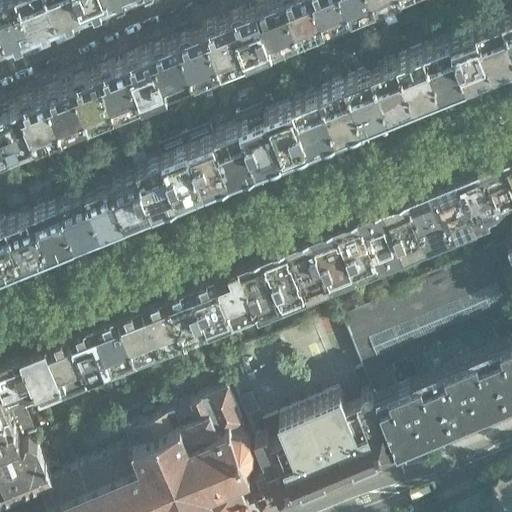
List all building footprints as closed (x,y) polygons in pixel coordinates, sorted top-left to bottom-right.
[(32,26),(21,0),(0,0),(0,18),(7,36),(32,26)] [(59,15),(52,0),(21,0),(32,26),(59,15)] [(84,4),(82,0),(52,0),(59,15),(84,4)] [(270,40),(253,0),(228,10),(244,51),(270,40)] [(296,30),(283,0),(253,0),(270,40),(296,30)] [(322,19),(313,0),(283,0),(296,30),(322,19)] [(348,8),(344,0),(313,0),(322,19),(348,8)] [(368,0),(344,0),(348,8),(368,0)] [(511,6),(500,11),(511,39),(511,6)] [(244,51),(228,10),(202,21),(219,62),(244,51)] [(511,53),(511,39),(500,11),(474,21),(491,62),(511,53)] [(219,62),(202,21),(176,31),(193,72),(195,77),(209,71),(207,66),(219,62)] [(491,62),(474,21),(447,32),(464,73),(491,62)] [(193,72),(176,31),(151,42),(167,83),(193,72)] [(464,73),(447,32),(422,43),(438,83),(464,73)] [(167,83),(151,42),(124,53),(141,94),(167,83)] [(438,83),(422,43),(395,53),(412,94),(438,83)] [(141,94),(124,53),(98,63),(114,104),(141,94)] [(412,94),(395,53),(370,64),(386,104),(412,94)] [(114,104),(98,63),(72,74),(88,115),(114,104)] [(386,104),(370,64),(343,74),(360,115),(386,104)] [(88,115),(72,74),(44,86),(61,126),(88,115)] [(360,115),(343,74),(318,85),(335,125),(360,115)] [(318,85),(291,96),(307,136),(335,125),(318,85)] [(61,126),(44,86),(19,96),(36,141),(38,144),(52,138),(49,131),(61,126)] [(307,136),(291,96),(289,91),(274,97),(276,102),(265,106),(281,147),(307,136)] [(36,141),(19,96),(0,103),(0,127),(8,148),(23,142),(25,145),(36,141)] [(281,147),(265,106),(240,116),(256,157),(281,147)] [(256,157),(240,116),(213,127),(229,168),(256,157)] [(0,150),(8,148),(0,127),(0,150)] [(229,168),(213,127),(186,138),(203,178),(229,168)] [(203,178),(186,138),(161,148),(177,189),(203,178)] [(511,139),(501,144),(511,170),(511,184),(511,185),(511,188),(511,139)] [(511,184),(511,170),(501,144),(479,153),(496,196),(506,187),(511,185),(511,184)] [(177,189),(161,148),(135,158),(136,160),(151,199),(177,189)] [(496,196),(479,153),(455,163),(472,206),(496,196)] [(151,199),(136,160),(109,171),(125,210),(151,199)] [(475,213),(472,206),(455,163),(431,173),(451,223),(475,213)] [(125,210),(109,171),(83,182),(99,221),(125,210)] [(451,223),(431,173),(407,182),(427,233),(451,223)] [(99,221),(83,182),(58,192),(74,231),(99,221)] [(427,233),(407,182),(382,193),(402,243),(427,233)] [(74,231),(58,192),(32,203),(48,241),(74,231)] [(402,243),(382,193),(356,203),(376,253),(402,243)] [(48,241),(32,203),(5,214),(20,252),(48,241)] [(376,253),(356,203),(332,213),(353,263),(376,253)] [(353,263),(332,213),(308,222),(328,272),(353,263)] [(0,260),(20,252),(5,214),(0,215),(0,260)] [(328,272),(308,222),(284,232),(304,282),(328,272)] [(304,282),(284,232),(260,242),(280,292),(304,282)] [(511,259),(511,258),(508,248),(510,246),(504,232),(491,237),(502,264),(511,259)] [(511,287),(506,274),(502,264),(491,237),(339,298),(366,364),(368,369),(377,365),(409,351),(410,354),(414,353),(422,371),(433,367),(425,348),(429,346),(428,344),(476,323),(477,326),(482,324),(489,343),(500,339),(493,320),(497,318),(496,315),(507,310),(511,308),(511,287)] [(280,292),(260,242),(237,251),(256,299),(257,301),(280,292)] [(256,299),(237,251),(213,261),(232,308),(256,299)] [(511,271),(511,259),(502,264),(506,274),(511,271)] [(232,308),(213,261),(189,271),(208,318),(232,308)] [(208,318),(189,271),(165,280),(184,327),(208,318)] [(184,327),(165,280),(141,290),(160,337),(184,327)] [(160,337),(141,290),(117,300),(136,347),(160,337)] [(136,347),(117,300),(93,309),(112,356),(125,351),(128,353),(134,350),(136,347)] [(112,356),(93,309),(68,319),(87,366),(112,356)] [(510,392),(511,390),(511,320),(511,318),(507,310),(496,315),(497,318),(493,320),(500,339),(489,343),(510,392)] [(87,366),(68,319),(44,329),(63,376),(76,371),(80,372),(86,370),(87,366)] [(510,392),(489,343),(482,324),(477,326),(476,323),(428,344),(429,346),(425,348),(433,367),(453,416),(499,396),(506,393),(510,392)] [(63,376),(44,329),(20,339),(35,376),(39,385),(63,376)] [(35,376),(20,339),(0,346),(0,376),(0,378),(6,380),(17,375),(18,380),(22,381),(35,376)] [(369,372),(368,369),(366,364),(359,366),(362,375),(369,372)] [(380,373),(377,365),(368,369),(369,372),(371,377),(380,373)] [(453,416),(433,367),(422,371),(377,390),(375,391),(395,440),(397,440),(398,439),(399,439),(399,438),(417,431),(418,431),(419,430),(420,430),(421,430),(421,429),(426,427),(428,427),(429,426),(434,424),(435,424),(436,423),(437,423),(438,422),(439,421),(446,418),(447,418),(448,418),(449,418),(450,417),(451,417),(453,416)] [(395,440),(375,391),(377,390),(371,377),(362,380),(360,385),(362,389),(345,396),(340,383),(277,409),(282,423),(267,429),(265,424),(254,428),(266,457),(280,489),(395,440)] [(241,463),(239,462),(246,459),(243,453),(245,452),(246,451),(248,449),(249,447),(250,444),(251,442),(251,440),(251,438),(251,437),(250,435),(250,433),(248,431),(248,430),(246,428),(244,426),(242,425),(239,424),(237,424),(235,423),(233,423),(231,424),(228,417),(241,412),(226,379),(125,421),(131,435),(61,465),(38,474),(39,475),(39,476),(40,476),(46,492),(45,492),(46,494),(37,497),(43,511),(42,511),(41,511),(221,511),(240,504),(239,503),(241,502),(240,502),(241,501),(242,500),(242,499),(242,497),(242,496),(247,493),(247,492),(248,492),(248,491),(249,490),(249,489),(248,488),(248,487),(246,487),(245,487),(244,486),(246,485),(247,483),(247,481),(248,479),(248,478),(248,476),(248,475),(248,473),(247,471),(247,469),(246,468),(245,467),(244,465),(241,463)] [(7,417),(0,400),(0,439),(20,431),(20,432),(38,424),(46,420),(42,411),(16,422),(13,415),(7,417)] [(50,464),(35,430),(40,429),(38,424),(20,432),(20,431),(0,439),(0,490),(0,491),(39,475),(38,474),(61,465),(59,461),(50,464)] [(280,489),(266,457),(257,460),(259,464),(251,467),(256,481),(253,482),(251,485),(257,498),(280,489)]
